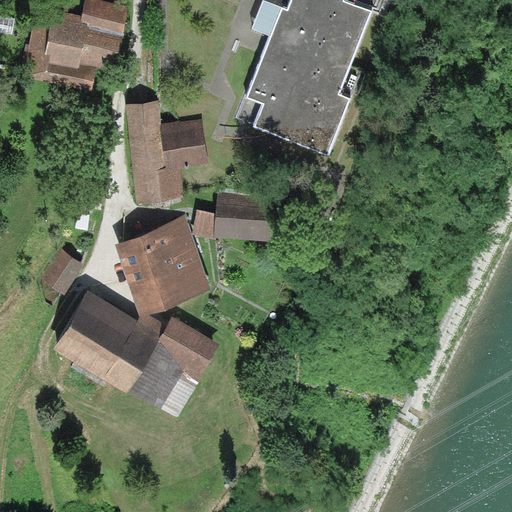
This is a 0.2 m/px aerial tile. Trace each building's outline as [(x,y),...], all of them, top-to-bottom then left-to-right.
[(128,0),(86,0),(85,13),(40,5),(29,71),(95,82),(98,61),(117,64),(128,0)] [(290,0),(289,5),(284,3),(278,18),(250,91),(267,97),(258,118),(329,145),(348,94),(337,90),(371,1),(366,0),(290,0)] [(161,95),(126,99),(136,194),(185,189),(183,164),(212,161),(206,110),(163,114),(161,95)] [(216,205),(196,204),(195,227),(277,232),(280,190),(217,187),(216,205)] [(208,282),(185,212),(117,235),(140,304),(208,282)] [(63,245),(43,274),(67,289),(86,260),(63,245)] [(138,312),(89,281),(54,338),(176,413),(206,366),(202,364),(217,339),(171,310),(166,319),(143,305),(138,312)]
